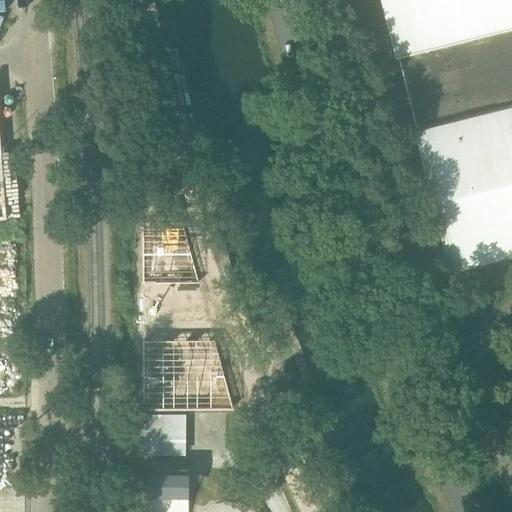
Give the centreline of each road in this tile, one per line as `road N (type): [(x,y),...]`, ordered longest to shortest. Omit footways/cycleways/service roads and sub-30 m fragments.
road 1 (unclassified): [(467,511),(365,295),(279,0)]
road 2 (track): [(317,511),(219,276),(143,0)]
road 3 (unclassified): [(30,0),(48,284),(49,511)]
